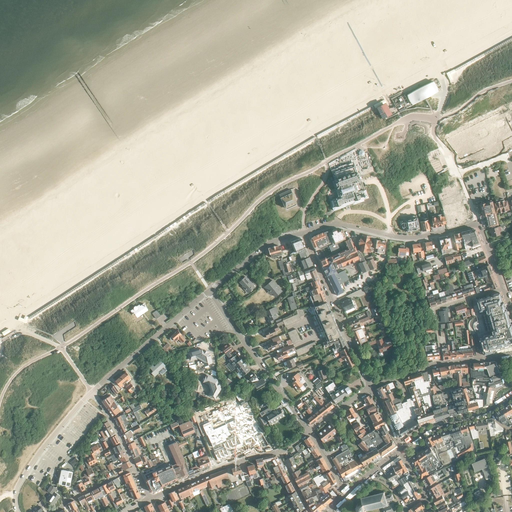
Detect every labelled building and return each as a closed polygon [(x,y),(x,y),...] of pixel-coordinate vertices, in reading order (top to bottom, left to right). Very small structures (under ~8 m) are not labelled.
[(433,82),(407,95),(412,104),(438,91),(433,82)] [(385,105),(379,109),(383,118),(390,115),(385,105)] [(511,132),(504,117),(454,142),(461,156),(511,132)] [(345,206),(352,203),(353,204),(364,201),(363,199),(368,197),(365,190),(363,191),(356,172),(354,165),(332,173),(334,180),(331,181),(337,197),(332,199),(335,207),(332,208),(333,211),(345,206)] [(285,208),(296,203),(290,189),(279,194),(285,208)] [(461,222),(470,219),(460,193),(453,196),(453,194),(450,195),(451,197),(444,199),(448,210),(449,225),(457,224),(456,223),(460,221),(461,222)] [(499,200),(502,212),(506,211),(509,210),(507,200),(504,201),(503,199),(499,200)] [(495,214),(495,213),(502,212),(499,200),(495,201),(496,203),(493,204),(494,208),(495,214)] [(495,214),(494,208),(492,208),(490,202),(481,204),(481,201),(474,203),(479,217),(482,216),(487,215),(490,227),(498,225),(495,213),(495,214)] [(446,224),(445,222),(444,216),(431,219),(433,228),(443,226),(443,224),(446,224)] [(417,218),(400,221),(400,225),(402,225),(403,229),(404,229),(405,231),(419,229),(417,218)] [(422,231),(429,230),(427,220),(427,218),(423,219),(423,221),(420,222),(422,231)] [(492,237),(499,235),(498,232),(501,231),(500,227),(490,230),(492,237)] [(320,250),(328,246),(345,239),(343,234),(343,233),(342,231),(341,230),(335,232),(334,230),(332,231),(331,229),(324,232),(313,236),(313,237),(311,238),(311,240),(314,247),(316,246),(317,249),(319,248),(320,250)] [(463,242),(464,243),(465,249),(475,246),(480,244),(475,230),(475,229),(471,230),(461,233),(462,241),(463,240),(463,241),(463,242)] [(462,241),(461,233),(454,235),(456,242),(454,243),(456,251),(459,250),(457,242),(460,241),(461,242),(463,242),(463,241),(463,240),(462,241)] [(359,251),(366,252),(366,251),(370,252),(371,249),(368,249),(371,245),(371,243),(371,239),(370,239),(371,236),(362,234),(362,237),(361,237),(359,240),(358,242),(359,246),(360,247),(359,251)] [(439,238),(442,255),(450,251),(451,249),(449,236),(439,238)] [(319,260),(322,266),(327,276),(327,275),(329,281),(345,273),(344,271),(337,275),(337,274),(338,274),(337,273),(336,271),(335,272),(334,269),(337,268),(338,269),(342,267),(342,268),(346,266),(355,262),(355,261),(359,260),(360,263),(358,264),(363,273),(370,270),(365,261),(361,253),(358,250),(356,251),(354,246),(354,247),(350,239),(350,238),(349,237),(345,239),(328,246),(332,255),(330,256),(330,257),(326,259),(325,258),(319,260)] [(300,238),(291,242),(291,243),(293,247),(295,254),(298,253),(306,249),(301,239),(302,238),(300,238)] [(378,248),(377,252),(378,252),(384,253),(386,241),(379,240),(378,248)] [(419,258),(424,257),(423,250),(421,251),(420,243),(412,245),(413,252),(418,252),(419,258)] [(279,246),(269,248),(271,257),(277,256),(281,255),(280,251),(279,246)] [(306,249),(298,253),(301,259),(308,256),(306,249)] [(461,260),(459,254),(457,254),(457,253),(455,253),(455,255),(452,255),(444,258),(446,264),(454,262),(453,260),(458,258),(458,260),(461,260)] [(376,267),(372,258),(371,256),(369,257),(368,254),(365,255),(366,258),(367,261),(371,270),(376,267)] [(486,260),(484,255),(477,259),(475,259),(476,261),(475,262),(476,264),(477,263),(477,264),(486,260)] [(304,269),(312,265),(309,257),(300,260),(304,269)] [(472,258),(464,262),(466,267),(475,263),(472,258)] [(421,266),(422,271),(425,270),(426,273),(432,271),(429,263),(421,266)] [(312,265),(304,269),(299,271),(301,275),(314,270),(312,265)] [(487,265),(478,269),(480,274),(478,275),(479,278),(480,278),(491,273),(487,265)] [(314,270),(301,275),(299,276),(301,280),(305,279),(305,278),(306,278),(307,280),(317,276),(314,270)] [(477,285),(476,281),(477,281),(477,279),(476,280),(474,280),(471,272),(467,273),(469,278),(470,282),(472,282),(474,287),(475,286),(477,285)] [(345,273),(329,281),(336,296),(343,292),(339,284),(348,280),(345,273)] [(485,280),(488,285),(496,282),(492,273),(484,276),(486,280),(485,280)] [(249,292),(254,287),(245,277),(239,282),(243,286),(242,287),(245,290),(246,289),(249,292)] [(309,290),(321,286),(318,280),(310,283),(312,285),(309,286),(310,287),(306,288),(307,291),(309,290)] [(489,288),(485,289),(486,291),(498,287),(495,282),(488,285),(487,285),(489,288)] [(275,297),(282,291),(274,283),(271,286),(269,283),(264,287),(269,292),(270,291),(275,297)] [(450,284),(448,285),(449,288),(449,290),(452,300),(458,298),(456,291),(453,292),(452,290),(454,289),(453,286),(450,284)] [(467,285),(466,285),(468,291),(469,295),(475,293),(472,284),(469,285),(469,286),(468,287),(467,285)] [(461,289),(464,297),(469,295),(468,291),(466,285),(464,286),(464,288),(461,289)] [(321,286),(309,290),(311,296),(323,291),(321,286)] [(446,291),(444,292),(444,293),(447,302),(452,300),(449,290),(449,288),(445,289),(446,291)] [(461,289),(456,291),(458,298),(464,297),(461,289)] [(317,306),(327,302),(323,291),(311,296),(310,296),(313,304),(310,305),(310,307),(317,306)] [(444,292),(438,293),(439,294),(442,304),(447,302),(444,293),(444,292)] [(491,295),(476,300),(478,305),(480,305),(482,311),(485,310),(486,314),(483,315),(488,331),(491,330),(492,335),(479,339),(478,339),(483,355),(492,352),(491,349),(511,342),(511,330),(510,324),(505,309),(503,302),(502,302),(499,292),(491,295)] [(438,293),(433,295),(434,298),(436,305),(442,304),(439,294),(438,293)] [(430,296),(427,297),(428,299),(430,307),(431,307),(436,305),(434,298),(433,295),(430,296)] [(296,307),(293,299),(293,296),(287,297),(291,310),(297,308),(296,307)] [(350,298),(341,302),(344,311),(354,307),(350,298)] [(317,306),(310,307),(318,326),(334,319),(327,302),(317,306)] [(144,312),(148,310),(144,304),(136,308),(136,307),(131,311),(133,314),(134,313),(136,316),(141,312),(141,311),(143,310),(144,312)] [(464,304),(454,307),(456,314),(464,311),(465,316),(466,317),(470,316),(470,315),(473,315),(472,309),(469,309),(466,310),(464,304)] [(275,314),(276,313),(278,313),(276,307),(267,310),(267,311),(265,311),(267,315),(268,314),(270,319),(268,320),(269,323),(273,322),(272,320),(277,317),(275,314)] [(379,320),(382,319),(380,315),(381,314),(378,310),(376,307),(374,308),(377,316),(375,317),(375,319),(378,317),(379,320)] [(305,314),(302,308),(296,309),(297,314),(282,320),(283,321),(284,324),(285,326),(301,320),(300,317),(305,314)] [(447,312),(448,312),(447,308),(442,309),(443,311),(439,312),(439,315),(440,315),(441,322),(448,321),(447,312)] [(156,319),(160,316),(156,310),(152,313),(156,319)] [(355,316),(357,319),(348,322),(350,327),(371,319),(371,318),(369,319),(368,316),(358,321),(357,319),(359,318),(357,315),(355,316)] [(352,332),(361,328),(361,326),(363,325),(363,323),(367,322),(373,320),(372,318),(371,319),(350,327),(352,332)] [(339,337),(341,336),(341,334),(334,319),(318,326),(324,340),(325,342),(331,340),(336,338),(339,337)] [(277,326),(273,328),(264,332),(267,338),(276,334),(275,331),(279,330),(277,327),(284,324),(283,321),(276,324),(277,326)] [(361,328),(352,332),(353,334),(356,340),(363,337),(365,336),(362,328),(361,328)] [(293,344),(301,340),(295,329),(288,332),(293,344)] [(170,338),(170,339),(171,341),(173,341),(174,340),(177,338),(181,343),(185,340),(181,335),(181,334),(177,330),(170,336),(171,337),(170,338)] [(468,334),(465,334),(466,344),(469,344),(470,345),(474,345),(473,339),(469,339),(468,334)] [(277,344),(281,342),(278,336),(272,339),(273,342),(267,345),(269,351),(278,347),(277,344)] [(331,340),(325,342),(323,342),(325,347),(334,343),(335,347),(333,348),(334,350),(333,351),(333,352),(340,348),(346,346),(341,336),(339,337),(336,338),(331,340)] [(363,337),(356,340),(358,346),(363,344),(363,343),(367,341),(365,336),(363,337)] [(382,338),(376,340),(377,345),(380,352),(379,353),(380,356),(381,357),(382,357),(383,356),(383,355),(382,352),(389,349),(390,351),(393,350),(390,339),(385,340),(386,342),(383,343),(382,338)] [(313,346),(316,345),(314,342),(295,350),(298,356),(315,349),(313,346)] [(167,343),(162,348),(166,352),(167,351),(168,352),(169,351),(168,351),(171,348),(167,343)] [(228,343),(222,348),(227,355),(233,350),(228,343)] [(283,351),(276,354),(279,361),(288,357),(287,354),(291,352),(295,350),(292,344),(288,346),(282,349),(283,351)] [(427,360),(440,358),(438,349),(435,350),(435,345),(425,346),(427,360)] [(341,357),(349,354),(346,347),(334,353),(335,356),(340,354),(341,357)] [(201,348),(188,352),(190,361),(198,359),(203,361),(205,367),(215,363),(211,352),(201,348)] [(471,348),(462,349),(463,357),(469,357),(469,356),(472,356),(476,356),(475,348),(471,348)] [(349,354),(341,357),(341,358),(342,361),(345,360),(349,367),(354,365),(349,354)] [(231,363),(230,365),(233,370),(235,369),(236,370),(246,363),(244,361),(243,361),(241,359),(237,362),(234,358),(230,361),(231,363)] [(289,368),(295,365),(292,359),(286,361),(287,365),(286,365),(288,368),(289,368)] [(490,376),(491,376),(499,373),(495,361),(482,363),(470,363),(471,378),(475,378),(479,378),(488,377),(490,376)] [(152,365),(149,368),(153,371),(151,373),(154,377),(159,372),(161,375),(168,369),(163,363),(161,364),(160,362),(154,367),(152,365)] [(246,363),(236,370),(238,372),(239,371),(242,376),(249,371),(246,367),(248,366),(246,363)] [(453,364),(448,366),(439,368),(441,380),(441,381),(442,383),(447,382),(446,374),(454,372),(453,364)] [(433,376),(437,375),(438,376),(437,376),(438,382),(441,381),(441,380),(439,368),(431,369),(433,376)] [(317,371),(320,380),(327,377),(324,369),(317,371)] [(427,371),(421,373),(420,372),(411,375),(413,381),(422,406),(423,405),(429,422),(435,420),(432,410),(429,395),(431,395),(429,387),(427,371)] [(126,372),(121,376),(126,382),(131,378),(126,372)] [(207,372),(203,381),(210,384),(212,389),(209,395),(219,399),(224,388),(220,379),(207,372)] [(253,373),(248,376),(251,381),(252,381),(253,381),(258,380),(257,377),(253,373)] [(297,390),(302,385),(304,388),(308,385),(300,375),(299,376),(298,373),(291,378),(293,381),(292,383),(297,390)] [(499,373),(491,376),(493,381),(493,382),(501,379),(499,373)] [(411,382),(413,381),(411,375),(402,378),(405,385),(410,383),(409,382),(411,382)] [(121,376),(115,381),(120,387),(126,382),(121,376)] [(479,385),(488,387),(488,382),(490,382),(493,381),(491,376),(490,376),(488,377),(479,378),(475,378),(471,379),(471,384),(479,385)] [(263,379),(254,384),(257,388),(265,383),(263,379)] [(503,383),(501,379),(493,382),(493,381),(490,382),(488,382),(488,387),(491,388),(491,387),(492,386),(494,386),(494,387),(503,383)] [(413,387),(409,388),(412,398),(415,408),(413,409),(415,414),(414,415),(415,415),(415,416),(417,419),(419,425),(429,422),(423,405),(422,406),(413,381),(411,382),(413,387)] [(333,382),(330,384),(325,387),(330,395),(332,398),(331,398),(333,401),(334,401),(335,404),(351,393),(350,392),(351,391),(347,386),(346,386),(345,385),(343,386),(342,385),(337,388),(333,382)] [(385,385),(382,386),(386,395),(390,393),(391,393),(389,388),(389,387),(390,389),(394,387),(392,382),(385,385)] [(479,385),(471,384),(472,387),(476,400),(478,407),(489,404),(489,399),(490,393),(491,388),(491,387),(491,388),(488,387),(479,385)] [(115,385),(110,388),(113,392),(112,393),(114,396),(119,392),(116,387),(115,385)] [(382,386),(377,389),(382,401),(388,399),(389,401),(391,400),(393,399),(392,397),(390,393),(386,395),(382,386)] [(465,388),(461,389),(467,410),(478,407),(476,400),(469,402),(465,388)] [(461,389),(456,390),(451,391),(453,400),(455,407),(457,413),(467,410),(461,389)] [(446,406),(445,402),(442,392),(439,393),(439,394),(436,394),(431,395),(429,395),(432,410),(435,420),(449,416),(447,408),(446,406)] [(102,401),(106,408),(112,404),(114,402),(115,401),(114,400),(113,399),(112,398),(112,397),(110,395),(108,396),(108,397),(107,397),(105,399),(104,399),(103,400),(103,401),(102,401)] [(367,405),(373,402),(369,395),(363,398),(367,405)] [(322,407),(318,410),(322,416),(328,411),(319,400),(316,396),(314,397),(317,401),(322,407)] [(394,411),(388,414),(392,423),(396,431),(395,432),(398,438),(409,431),(419,425),(417,419),(415,416),(415,415),(414,415),(415,414),(413,409),(415,408),(412,398),(406,400),(407,401),(403,403),(401,404),(401,402),(402,401),(400,398),(400,396),(393,399),(391,400),(394,405),(395,404),(398,410),(394,411)] [(319,400),(328,411),(334,406),(330,401),(326,404),(321,398),(319,400)] [(398,410),(395,404),(394,405),(391,400),(389,401),(388,399),(382,401),(388,414),(394,411),(398,410)] [(314,413),(309,408),(310,407),(305,401),(303,403),(301,400),(295,405),(298,408),(303,404),(307,409),(317,420),(322,416),(318,410),(314,413)] [(453,400),(445,402),(446,406),(447,408),(449,416),(457,413),(455,407),(453,400)] [(112,404),(106,408),(109,412),(117,406),(114,402),(115,402),(115,401),(114,402),(112,404)] [(261,416),(258,418),(262,425),(265,423),(268,421),(269,423),(279,418),(279,419),(284,416),(279,407),(282,406),(280,402),(272,407),(273,408),(271,409),(270,407),(263,411),(264,415),(261,416)] [(133,403),(130,405),(132,409),(133,411),(138,420),(138,421),(141,419),(137,411),(142,409),(140,405),(135,407),(133,403)] [(148,409),(144,411),(147,416),(157,409),(154,404),(150,406),(151,408),(150,409),(149,410),(148,409)] [(207,426),(203,428),(207,436),(208,436),(214,451),(216,451),(216,452),(214,453),(218,461),(229,456),(226,449),(229,448),(230,450),(241,445),(240,442),(258,434),(252,420),(254,419),(254,414),(250,404),(244,408),(242,409),(240,405),(230,410),(221,414),(226,425),(216,430),(215,428),(213,428),(211,424),(207,426)] [(364,415),(365,417),(369,415),(377,411),(373,404),(366,408),(368,412),(364,415)] [(511,406),(511,404),(502,409),(507,417),(508,419),(510,422),(511,422),(511,406)] [(117,406),(109,412),(113,417),(123,410),(119,405),(117,406)] [(347,412),(345,414),(348,420),(354,417),(355,419),(358,418),(351,407),(346,410),(347,412)] [(311,425),(317,420),(307,409),(306,410),(310,416),(306,419),(311,425)] [(496,412),(496,415),(500,421),(501,423),(505,425),(511,428),(511,427),(511,422),(510,422),(508,419),(507,417),(502,409),(496,412)] [(369,415),(373,423),(381,419),(377,411),(369,415)] [(120,415),(114,419),(122,433),(127,430),(124,425),(128,423),(125,418),(126,417),(124,414),(120,416),(120,415)] [(492,418),(487,419),(489,425),(490,429),(491,436),(495,435),(494,432),(493,432),(493,428),(496,427),(495,421),(493,421),(493,420),(492,418)] [(372,423),(375,429),(375,428),(379,427),(384,424),(381,419),(373,423),(372,423)] [(489,425),(487,419),(475,421),(477,431),(490,429),(489,425)] [(104,430),(100,432),(103,437),(104,439),(108,437),(115,434),(111,426),(108,421),(101,425),(104,430)] [(189,421),(180,425),(184,435),(193,431),(189,421)] [(469,423),(470,429),(473,439),(479,437),(477,431),(475,421),(469,423)] [(358,423),(352,426),(355,431),(361,428),(358,423)] [(320,438),(323,442),(334,434),(337,437),(336,437),(339,442),(344,440),(338,429),(336,430),(331,424),(318,434),(320,438)] [(383,435),(388,432),(384,424),(379,427),(375,428),(376,429),(379,435),(381,434),(382,435),(383,434),(383,435)] [(466,424),(460,426),(462,434),(469,452),(474,448),(469,431),(466,424)] [(132,429),(123,434),(127,443),(133,440),(131,436),(133,436),(132,434),(141,429),(139,425),(132,429)] [(460,426),(455,427),(457,435),(458,435),(464,455),(469,452),(462,434),(460,426)] [(457,435),(455,427),(449,429),(457,454),(458,458),(464,455),(458,435),(457,435)] [(376,429),(374,430),(372,431),(367,434),(360,438),(363,440),(364,439),(365,440),(368,446),(369,445),(371,447),(374,445),(376,447),(380,455),(395,445),(388,432),(383,435),(383,434),(382,435),(381,434),(379,435),(376,429)] [(449,429),(442,432),(440,432),(432,436),(436,444),(438,448),(437,449),(441,459),(444,465),(452,461),(458,458),(457,454),(449,429)] [(114,445),(119,442),(116,435),(110,438),(114,445)] [(309,447),(314,444),(309,436),(304,440),(308,447),(309,447)] [(430,446),(424,450),(428,456),(429,458),(435,467),(441,464),(438,460),(441,459),(437,449),(438,448),(436,444),(432,436),(426,439),(430,446)] [(93,440),(94,442),(90,444),(90,446),(95,455),(100,452),(100,451),(103,450),(99,443),(98,441),(99,441),(97,438),(93,440)] [(366,453),(370,461),(376,458),(371,450),(368,446),(365,440),(364,439),(363,440),(362,441),(358,445),(366,453)] [(136,441),(128,444),(130,450),(138,446),(136,441)] [(145,474),(144,474),(146,479),(145,479),(151,492),(163,486),(177,479),(178,480),(180,479),(188,476),(183,463),(185,462),(179,447),(177,444),(176,442),(168,445),(176,463),(173,465),(172,465),(170,465),(160,469),(159,468),(155,470),(145,474)] [(307,454),(317,448),(314,444),(309,447),(308,447),(302,451),(305,455),(304,456),(305,458),(309,455),(307,454)] [(121,445),(114,448),(115,450),(113,451),(115,454),(123,449),(121,445)] [(371,450),(376,458),(380,455),(376,447),(374,445),(371,447),(369,445),(368,446),(371,450)] [(85,454),(87,460),(90,465),(98,461),(94,455),(95,455),(90,446),(88,447),(91,451),(89,452),(91,456),(89,458),(87,453),(85,454)] [(138,446),(130,450),(133,457),(141,454),(138,446)] [(356,462),(355,460),(347,446),(341,449),(343,452),(335,456),(336,456),(332,459),(344,480),(345,481),(348,479),(349,480),(358,474),(357,474),(361,472),(361,470),(359,467),(363,465),(360,460),(356,462)] [(307,454),(309,455),(312,453),(315,457),(320,454),(317,448),(307,454)] [(115,454),(113,454),(116,460),(119,458),(125,455),(123,449),(115,454)] [(424,450),(417,455),(421,461),(422,462),(424,465),(428,472),(435,467),(429,458),(424,450)] [(147,460),(144,462),(145,464),(147,463),(148,464),(149,467),(158,464),(153,454),(151,455),(150,453),(149,454),(150,456),(151,459),(150,459),(148,460),(147,460)] [(363,465),(370,461),(366,453),(364,454),(364,453),(362,454),(361,453),(358,455),(359,457),(355,460),(356,462),(360,460),(363,465)] [(140,456),(134,458),(136,465),(142,462),(143,462),(144,462),(147,460),(145,455),(144,454),(141,455),(140,456)] [(118,466),(120,465),(129,461),(126,455),(125,455),(119,458),(122,463),(117,465),(118,466)] [(207,455),(197,459),(200,468),(211,464),(207,455)] [(424,465),(422,462),(421,461),(417,455),(411,459),(417,470),(424,465)] [(276,456),(275,456),(271,458),(271,460),(272,460),(273,462),(271,463),(273,467),(281,463),(276,456)] [(292,473),(295,472),(292,466),(296,463),(292,456),(286,460),(292,473)] [(310,467),(311,469),(312,470),(325,462),(322,457),(316,460),(318,463),(315,465),(314,464),(310,467)] [(263,462),(262,458),(257,459),(256,460),(258,468),(263,467),(265,472),(265,473),(267,478),(270,476),(265,466),(264,467),(263,462)] [(402,459),(383,469),(387,475),(395,471),(398,475),(399,475),(405,483),(412,479),(408,470),(402,459)] [(485,459),(472,463),(475,471),(482,469),(483,472),(483,471),(486,479),(490,477),(490,478),(490,477),(492,477),(490,472),(491,472),(488,463),(489,464),(487,465),(485,459)] [(87,466),(88,469),(86,470),(89,477),(95,475),(90,465),(87,460),(85,461),(87,466)] [(131,466),(129,461),(120,465),(123,470),(131,466)] [(185,462),(183,463),(188,476),(189,478),(190,478),(195,476),(192,468),(191,468),(188,469),(185,462)] [(329,468),(325,462),(312,470),(311,469),(310,470),(308,471),(310,474),(315,471),(314,471),(320,468),(322,472),(329,468)] [(196,466),(192,468),(195,476),(200,474),(197,466),(196,463),(194,463),(196,466)] [(273,467),(275,473),(284,469),(281,463),(273,467)] [(254,478),(257,477),(253,464),(247,466),(249,475),(253,474),(254,478)] [(421,478),(429,474),(428,472),(424,465),(417,470),(421,478)] [(239,466),(231,469),(234,475),(235,475),(236,477),(238,476),(238,474),(240,473),(241,476),(242,481),(245,480),(244,476),(244,475),(243,472),(241,472),(239,466)] [(277,477),(280,476),(286,472),(284,469),(275,473),(277,477)] [(292,473),(295,479),(302,475),(299,469),(295,472),(292,473)] [(299,486),(306,483),(307,482),(306,481),(312,478),(310,474),(308,471),(310,470),(309,469),(304,471),(305,473),(302,475),(295,479),(299,486)] [(63,470),(61,477),(70,479),(72,472),(63,470)] [(222,486),(221,482),(229,479),(226,470),(210,475),(214,485),(217,484),(218,488),(222,486)] [(314,480),(317,486),(318,489),(315,491),(320,500),(325,506),(334,498),(329,492),(327,488),(336,481),(330,471),(319,476),(318,475),(313,478),(314,480)] [(395,486),(396,488),(401,485),(405,483),(399,475),(398,475),(395,471),(387,475),(390,481),(395,478),(397,480),(392,483),(394,485),(395,486)] [(126,483),(133,480),(130,472),(122,475),(123,478),(124,478),(126,483)] [(286,472),(280,476),(284,484),(290,481),(286,472)] [(430,475),(422,480),(425,485),(435,479),(440,477),(437,472),(431,475),(430,475)] [(85,485),(90,483),(86,473),(83,474),(84,476),(81,477),(85,485)] [(204,478),(208,486),(209,489),(214,486),(214,485),(210,475),(204,478)] [(248,475),(244,476),(245,480),(248,487),(252,486),(250,480),(250,481),(248,475)] [(70,479),(61,477),(60,484),(69,486),(70,479)] [(120,485),(117,478),(112,480),(114,484),(115,484),(117,487),(120,485)] [(208,486),(204,478),(195,482),(199,489),(199,490),(208,486)] [(258,480),(257,480),(258,486),(263,484),(264,487),(264,490),(268,488),(268,487),(268,486),(267,486),(266,482),(265,483),(263,478),(258,480)] [(407,496),(408,496),(410,495),(418,490),(412,479),(405,483),(401,485),(403,488),(402,489),(400,487),(397,489),(404,499),(407,496)] [(85,489),(81,482),(82,482),(81,480),(77,482),(78,484),(76,485),(77,489),(78,492),(79,491),(79,492),(85,489)] [(126,483),(125,484),(125,485),(126,486),(127,485),(129,490),(136,487),(133,480),(126,483)] [(302,492),(308,488),(311,486),(312,489),(317,486),(314,480),(312,482),(313,483),(310,485),(310,486),(309,486),(308,487),(306,483),(299,486),(302,492)] [(112,481),(106,484),(112,496),(114,498),(116,497),(113,489),(115,488),(112,481)] [(190,484),(193,492),(199,489),(195,482),(190,484)] [(288,493),(294,490),(290,482),(284,485),(288,493)] [(112,496),(106,484),(100,487),(105,495),(107,494),(107,493),(108,492),(109,494),(112,501),(114,500),(114,498),(112,496)] [(193,492),(190,484),(183,487),(177,490),(181,499),(190,495),(191,498),(194,496),(192,492),(193,492)] [(436,485),(428,490),(431,495),(439,490),(442,489),(439,484),(436,485)] [(53,494),(55,492),(57,489),(51,485),(47,491),(53,494)] [(106,497),(105,498),(99,487),(91,491),(95,499),(98,497),(99,499),(101,498),(104,506),(108,504),(107,503),(108,503),(109,503),(106,497)] [(141,497),(136,487),(129,490),(134,500),(141,497)] [(302,492),(304,496),(310,493),(310,494),(312,493),(310,489),(309,490),(308,488),(302,492)] [(171,499),(172,502),(179,499),(175,490),(168,494),(170,499),(171,499)] [(418,490),(410,495),(411,497),(412,496),(415,500),(422,496),(418,490)] [(439,490),(431,495),(433,499),(442,495),(439,490)] [(436,505),(445,500),(443,497),(446,495),(447,495),(450,493),(450,492),(451,492),(450,490),(447,493),(442,495),(433,499),(436,505)] [(288,495),(291,501),(298,497),(295,491),(288,495)] [(315,503),(320,510),(325,506),(320,500),(315,491),(313,492),(312,493),(310,494),(312,497),(314,502),(315,503)] [(47,500),(48,501),(54,505),(60,496),(55,492),(53,494),(49,499),(48,498),(47,500)] [(93,501),(94,501),(90,492),(84,495),(88,501),(92,499),(93,501)] [(377,508),(378,508),(379,508),(379,507),(382,507),(383,511),(395,511),(393,504),(392,500),(394,499),(392,494),(385,496),(385,493),(385,492),(384,492),(383,492),(384,492),(380,493),(379,493),(379,494),(376,494),(375,494),(375,495),(373,495),(371,496),(371,495),(370,495),(370,496),(367,497),(366,496),(366,497),(362,498),(362,497),(361,498),(361,499),(363,504),(359,505),(358,504),(357,504),(357,506),(356,506),(356,508),(358,507),(359,511),(357,511),(361,511),(363,511),(362,511),(365,511),(366,511),(367,511),(370,510),(370,511),(371,510),(374,509),(374,510),(375,509),(377,508)] [(462,492),(456,495),(452,497),(455,502),(459,499),(459,498),(463,496),(462,492)] [(317,511),(320,510),(315,503),(314,502),(312,497),(310,494),(310,493),(304,496),(307,503),(311,508),(312,511),(317,511)] [(87,509),(90,508),(83,495),(78,498),(82,506),(84,504),(87,509)] [(120,496),(114,500),(117,505),(123,502),(120,496)] [(291,501),(294,507),(301,503),(298,497),(291,501)] [(170,507),(174,505),(172,502),(171,499),(170,499),(167,500),(169,505),(167,506),(165,502),(158,505),(161,511),(168,508),(170,507)] [(79,511),(80,511),(74,500),(68,504),(71,511),(74,510),(75,511),(79,511)] [(440,511),(449,507),(445,500),(436,505),(440,511)] [(453,511),(457,509),(457,508),(461,506),(461,507),(467,504),(465,501),(460,504),(459,502),(449,507),(440,511),(453,511)] [(420,510),(424,507),(420,502),(414,507),(417,511),(419,511),(420,510)] [(144,506),(146,511),(148,511),(154,509),(151,503),(144,506)] [(275,511),(280,511),(276,504),(275,503),(271,505),(275,511)] [(301,503),(294,507),(296,511),(297,511),(304,508),(301,503)]
